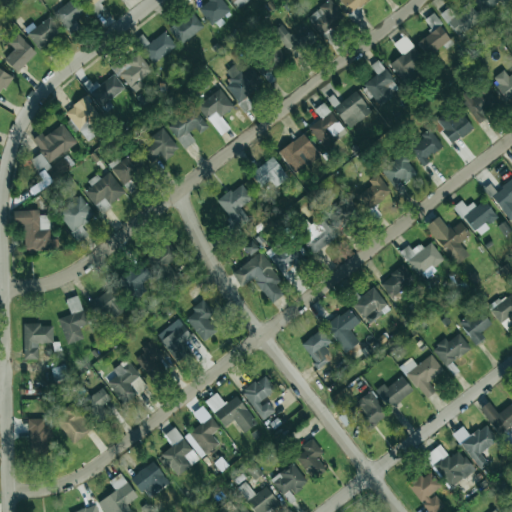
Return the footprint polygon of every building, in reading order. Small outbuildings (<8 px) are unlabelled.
[(77,17),(86,11),(77,0),(70,0),(53,12),(69,34),(83,25),(77,17)] [(83,0),(89,8),(100,0),(83,0)] [(207,0),(208,2),(199,8),(211,27),(231,14),(221,0),(207,0)] [(229,0),(236,8),(246,0),(229,0)] [(344,18),(330,0),(329,0),(307,16),(321,35),(344,18)] [(339,0),(350,13),(367,0),(339,0)] [(504,0),(473,0),(483,15),(504,0)] [(440,13),(459,37),(482,19),(468,3),(455,14),(449,6),(440,13)] [(181,44),(203,27),(191,11),(168,29),(181,44)] [(62,33),(49,15),(26,32),(40,50),(62,33)] [(314,36),(306,24),(290,35),(282,24),(273,30),(289,54),(314,36)] [(417,42),(427,57),(450,41),(440,26),(417,42)] [(143,34),(136,38),(150,62),(175,48),(166,32),(147,42),(143,34)] [(36,52),(16,33),(7,43),(14,49),(4,59),(17,72),(36,52)] [(259,54),(270,70),(286,59),(275,43),(259,54)] [(128,89),(152,71),(138,52),(121,64),(119,60),(111,65),(128,89)] [(370,65),(376,74),(364,83),(378,104),(399,90),(379,60),(370,65)] [(225,84),(244,112),(253,106),(245,96),(263,83),(251,66),(241,74),(234,64),(225,71),(231,80),(225,84)] [(0,93),(11,75),(0,69),(0,93)] [(505,100),(511,96),(511,73),(507,76),(504,70),(492,77),(505,100)] [(125,89),(114,74),(90,91),(100,106),(125,89)] [(466,92),(459,97),(476,122),(499,106),(486,87),(470,98),(466,92)] [(220,116),(233,107),(220,88),(197,104),(219,136),(229,128),(220,116)] [(349,129),(371,112),(355,90),(333,107),(349,129)] [(94,136),(87,125),(99,116),(88,100),(77,107),(76,105),(66,112),(81,135),(82,134),(87,141),(94,136)] [(167,123),(182,149),(195,142),(191,135),(206,126),(194,107),(167,123)] [(448,145),(473,129),(458,107),(434,122),(448,145)] [(49,163),(76,143),(62,123),(43,137),(40,133),(32,139),(49,163)] [(164,160),(179,149),(162,128),(138,147),(150,163),(160,155),(164,160)] [(429,161),(427,157),(442,146),(431,131),(408,147),(422,166),(429,161)] [(295,173),(319,155),(303,133),(278,151),(295,173)] [(127,192),(135,186),(131,180),(147,169),(135,151),(120,161),(117,157),(108,163),(127,192)] [(63,158),(50,167),(40,153),(29,160),(45,185),(70,169),(63,158)] [(417,173),(402,153),(381,169),(393,186),(401,180),(403,183),(417,173)] [(288,177),(272,156),(250,174),(261,187),(270,180),(275,187),(288,177)] [(99,179),(97,175),(87,181),(91,187),(86,190),(98,212),(125,196),(111,172),(99,179)] [(368,180),(371,185),(357,196),(367,210),(391,192),(377,173),(368,180)] [(511,179),(491,194),(511,224),(511,179)] [(217,202),(238,228),(249,219),(240,209),(253,199),(240,183),(217,202)] [(81,226),(95,215),(80,195),(56,213),(78,242),(87,235),(81,226)] [(336,228),(359,219),(350,198),(327,208),(336,228)] [(476,235),(498,219),(482,198),(467,209),(461,200),(454,205),(476,235)] [(24,250),(57,249),(57,239),(50,239),(49,215),(39,215),(39,210),(13,210),(13,225),(23,225),(24,250)] [(314,254),(337,236),(321,216),(299,234),(314,254)] [(468,255),(459,242),(470,234),(460,221),(448,230),(438,216),(425,226),(455,265),(468,255)] [(285,276),(305,258),(289,241),(270,258),(285,276)] [(146,257),(165,284),(176,276),(167,263),(178,256),(168,242),(146,257)] [(400,251),(421,279),(445,262),(431,242),(423,248),(419,243),(411,249),(408,245),(400,251)] [(232,273),(242,287),(252,279),(271,303),(284,294),(276,284),(282,280),(260,252),(232,273)] [(141,283),(151,277),(143,263),(118,276),(129,299),(145,291),(141,283)] [(414,281),(404,266),(380,282),(390,297),(414,281)] [(375,309),(379,313),(388,306),(373,287),(359,298),(356,294),(349,300),(363,318),(375,309)] [(511,289),(488,308),(500,324),(511,314),(511,289)] [(110,313),(111,317),(124,312),(115,290),(90,301),(98,319),(110,313)] [(57,318),(66,344),(83,339),(79,327),(87,324),(78,295),(65,299),(70,314),(57,318)] [(208,317),(213,313),(202,299),(191,308),(194,313),(186,319),(203,341),(217,330),(208,317)] [(359,342),(349,330),(359,322),(348,308),(324,326),(344,353),(359,342)] [(460,322),(474,345),(483,339),(479,333),(492,325),(481,309),(460,322)] [(157,333),(175,362),(185,356),(178,344),(190,337),(179,319),(157,333)] [(23,360),(38,359),(38,343),(53,343),(52,324),(23,324),(23,360)] [(330,342),(320,329),(300,345),(318,368),(331,358),(323,348),(330,342)] [(432,348),(443,366),(470,350),(459,332),(432,348)] [(156,359),(162,354),(151,340),(140,348),(144,352),(135,359),(151,380),(164,370),(156,359)] [(416,365),(411,357),(399,366),(425,399),(435,391),(428,381),(443,370),(431,354),(416,365)] [(112,370),(116,375),(107,383),(124,404),(147,386),(126,359),(112,370)] [(51,368),(53,382),(67,379),(65,365),(51,368)] [(274,411),(265,399),(276,391),(264,375),(241,392),(262,420),(274,411)] [(384,383),(375,390),(388,409),(413,392),(402,376),(386,387),(384,383)] [(110,399),(102,387),(80,403),(96,424),(110,414),(103,404),(110,399)] [(387,417),(373,392),(350,404),(364,429),(387,417)] [(236,395),(224,404),(216,393),(205,401),(224,427),(234,420),(243,433),(256,423),(236,395)] [(511,407),(509,404),(498,414),(488,401),(478,409),(500,436),(511,426),(511,407)] [(92,430),(75,403),(54,416),(71,443),(92,430)] [(218,443),(211,434),(219,428),(210,416),(184,437),(201,458),(218,443)] [(50,417),(28,418),(29,449),(51,448),(50,417)] [(479,469),(487,463),(480,453),(497,440),(485,424),(469,436),(462,426),(453,433),(479,469)] [(175,478),(199,458),(182,437),(158,457),(175,478)] [(317,457),(323,453),(311,438),(300,447),(304,451),(295,458),(312,479),(325,468),(317,457)] [(425,455),(449,489),(474,471),(459,450),(449,457),(440,444),(425,455)] [(168,484),(154,462),(131,475),(144,498),(168,484)] [(271,478),(286,500),(308,485),(293,463),(271,478)] [(442,487),(429,470),(408,486),(421,503),(422,503),(428,511),(436,511),(444,506),(433,493),(442,487)] [(108,481),(115,491),(97,502),(103,511),(129,511),(130,511),(126,504),(136,498),(121,473),(108,481)] [(253,511),(268,511),(279,506),(267,486),(253,494),(246,482),(238,487),(253,511)] [(248,511),(241,503),(234,508),(229,501),(214,511),(248,511)]
